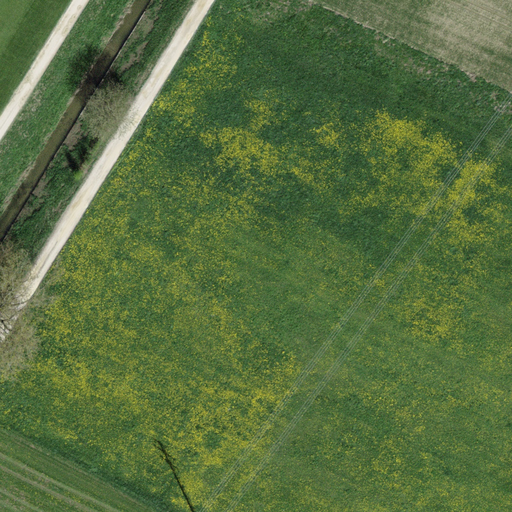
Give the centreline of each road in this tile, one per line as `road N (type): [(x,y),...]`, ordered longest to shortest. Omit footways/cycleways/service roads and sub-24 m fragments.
road 1 (track): [(208,0),(0,336)]
road 2 (track): [(79,0),(0,127)]
